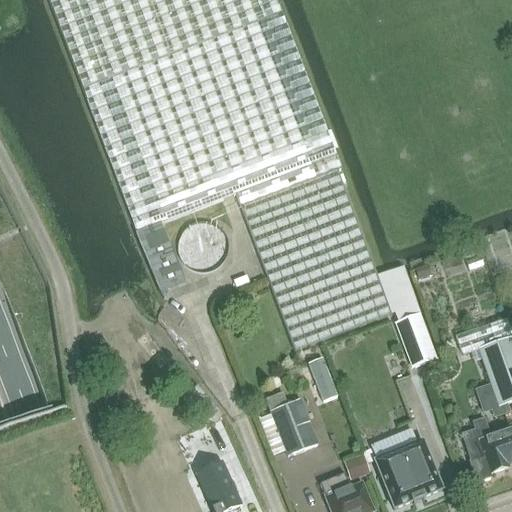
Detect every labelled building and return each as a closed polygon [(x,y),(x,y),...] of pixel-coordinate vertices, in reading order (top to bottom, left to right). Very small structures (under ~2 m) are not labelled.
[(47,0),(82,91),(135,233),(136,235),(237,198),(241,210),(240,210),(294,354),(390,318),(375,279),(336,174),(340,173),(274,0),(47,0)] [(223,256),(223,251),(223,246),(221,241),(218,237),(216,233),(212,230),(208,227),(204,225),(198,225),(192,225),(187,227),(182,229),(178,232),(176,236),(173,241),(171,246),(171,250),(171,255),(172,260),(174,264),(177,268),(181,272),(185,275),(190,276),(195,277),(201,277),(207,275),(211,273),(215,270),(218,267),(221,261),(223,256)] [(399,270),(375,279),(390,318),(393,327),(417,318),(399,270)] [(417,318),(393,327),(410,371),(433,362),(417,318)] [(511,339),(478,352),(481,362),(490,387),(498,409),(500,408),(506,406),(511,404),(511,339)] [(322,361),(308,367),(323,404),(337,399),(322,361)] [(486,392),(475,396),(483,420),(495,416),(494,413),(486,392)] [(264,402),(286,459),(317,447),(300,402),(286,407),(282,395),(264,402)] [(488,476),(507,470),(506,468),(511,465),(511,432),(489,440),(482,422),(471,425),(474,433),(460,437),(469,463),(467,464),(472,482),(474,481),(475,485),(489,480),(488,476)] [(377,473),(393,511),(412,504),(412,506),(424,502),(423,500),(441,492),(422,444),(373,463),(374,464),(377,473)] [(233,511),(240,509),(220,465),(204,472),(221,509),(214,511),(213,511),(233,511)] [(349,490),(347,485),(344,477),(319,487),(329,511),(371,511),(361,485),(349,490)]
